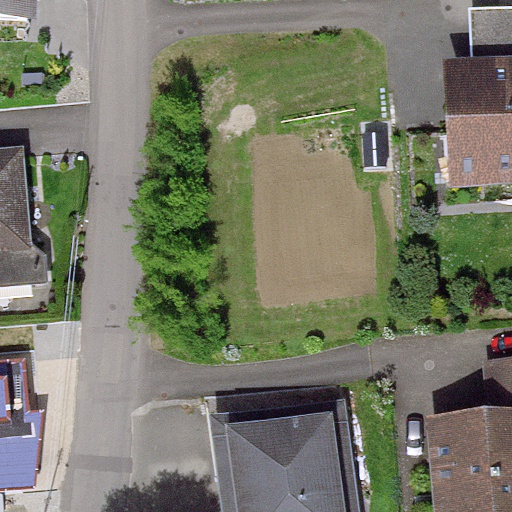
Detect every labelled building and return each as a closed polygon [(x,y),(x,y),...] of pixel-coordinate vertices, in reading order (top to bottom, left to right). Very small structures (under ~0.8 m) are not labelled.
[(0,0),(0,18),(29,19),(29,0),(0,0)] [(511,71),(452,75),(458,183),(511,179),(511,71)] [(16,156),(0,157),(0,251),(24,250),(16,156)] [(21,366),(0,367),(0,492),(21,491),(17,430),(25,430),(21,366)] [(511,511),(511,367),(490,369),(494,422),(431,427),(437,511),(511,511)] [(347,511),(334,412),(217,427),(228,511),(347,511)]
